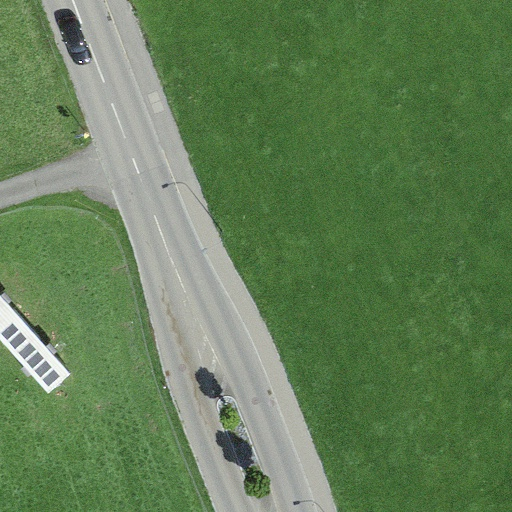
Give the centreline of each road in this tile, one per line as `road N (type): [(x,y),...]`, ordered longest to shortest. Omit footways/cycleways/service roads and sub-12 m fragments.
road 1 (tertiary): [(132,159),(267,511)]
road 2 (tertiary): [(72,0),(132,159)]
road 3 (residential): [(0,200),(132,159)]
